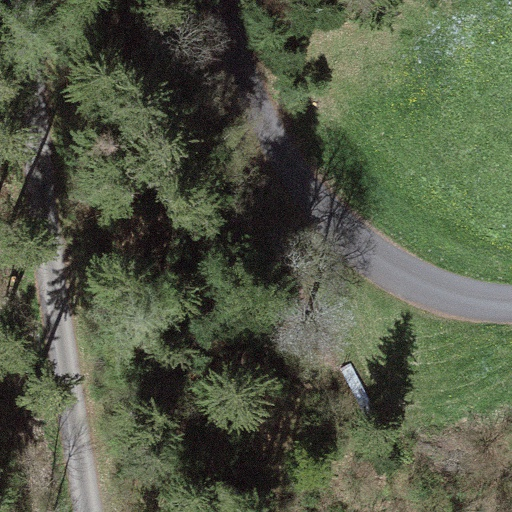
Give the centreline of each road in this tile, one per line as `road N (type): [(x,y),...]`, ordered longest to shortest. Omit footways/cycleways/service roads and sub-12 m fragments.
road 1 (track): [(91,511),(18,0)]
road 2 (track): [(235,0),(262,128),(299,191),(377,260),(418,283),(511,302)]
